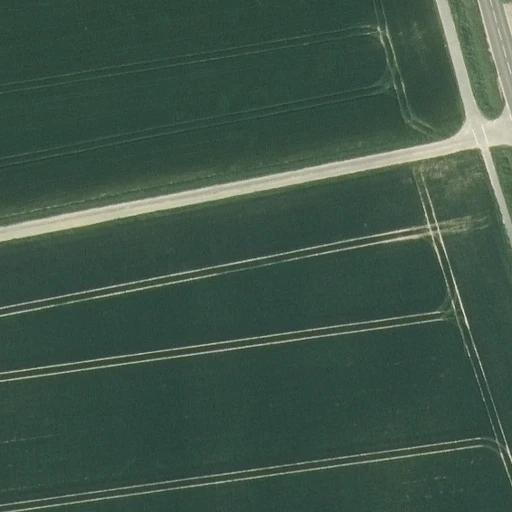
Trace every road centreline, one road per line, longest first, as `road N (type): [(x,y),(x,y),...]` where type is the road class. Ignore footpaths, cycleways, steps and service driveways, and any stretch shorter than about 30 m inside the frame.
road 1 (track): [(0,232),(511,132)]
road 2 (track): [(480,139),(438,0)]
